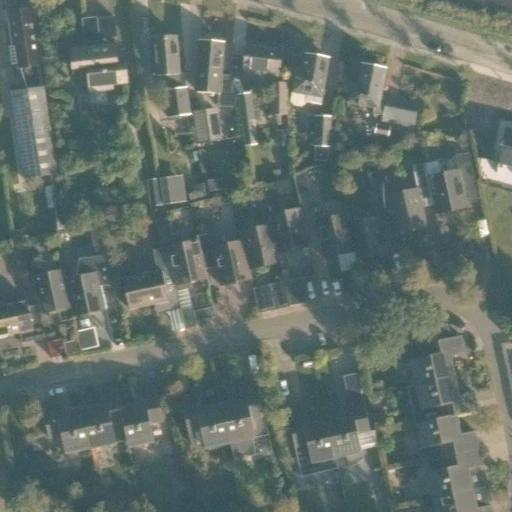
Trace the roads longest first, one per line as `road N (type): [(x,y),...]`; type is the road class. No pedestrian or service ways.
road 1 (residential): [(511,428),(483,324),(462,305),(425,294),(0,391)]
road 2 (unclassified): [(300,0),(511,63)]
